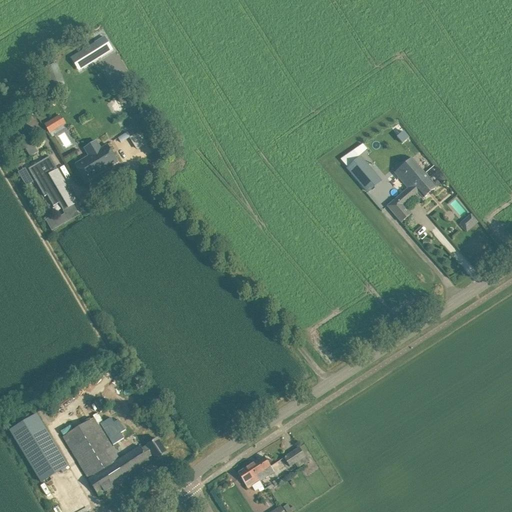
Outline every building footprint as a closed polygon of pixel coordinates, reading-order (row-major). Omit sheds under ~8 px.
[(86,66),(112,50),(104,37),(78,54),(86,66)] [(65,86),(58,66),(44,72),(51,91),(65,86)] [(75,125),(65,131),(70,139),(79,133),(75,125)] [(402,142),(410,138),(406,131),(398,135),(402,142)] [(128,132),(118,137),(121,142),(130,137),(128,132)] [(140,132),(130,137),(138,150),(147,144),(140,132)] [(48,149),(44,142),(39,144),(43,151),(48,149)] [(117,162),(112,154),(107,145),(76,165),(86,181),(117,162)] [(360,156),(346,168),(361,186),(375,174),(360,156)] [(63,211),(77,203),(50,157),(29,169),(36,182),(38,181),(42,187),(40,188),(45,197),(47,195),(53,206),(59,203),(63,211)] [(408,189),(412,185),(425,174),(412,158),(395,173),(408,189)] [(408,189),(387,207),(401,223),(410,216),(402,207),(418,193),(423,199),(436,187),(425,174),(412,185),(408,189)] [(52,217),(46,220),(52,231),(58,227),(54,220),(52,217)] [(463,221),(460,224),(466,232),(470,229),(463,221)] [(157,415),(168,408),(165,402),(154,409),(157,415)] [(68,466),(36,414),(10,430),(41,483),(61,471),(65,468),(68,466)] [(94,418),(63,437),(99,498),(151,465),(151,464),(157,461),(167,454),(157,439),(147,446),(147,445),(141,449),(139,446),(119,460),(94,418)] [(111,418),(100,425),(113,445),(124,439),(120,433),(125,430),(118,420),(114,423),(111,418)] [(64,436),(72,431),(69,427),(61,431),(64,436)] [(305,457),(304,456),(299,448),(284,458),(289,466),(290,467),(295,464),(298,469),(307,463),(304,458),(305,457)] [(264,457),(250,466),(260,481),(274,472),(264,457)] [(260,481),(250,466),(238,474),(248,489),(260,481)]
